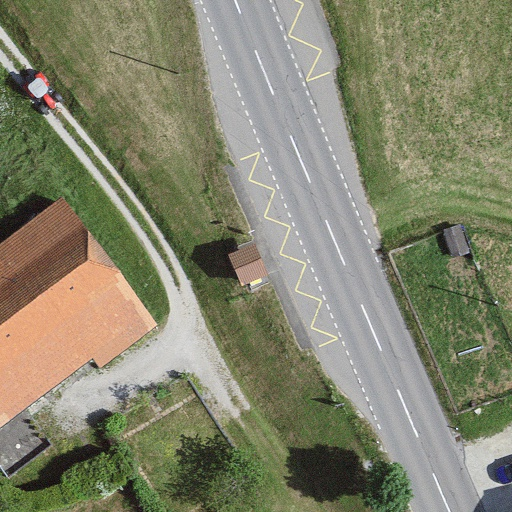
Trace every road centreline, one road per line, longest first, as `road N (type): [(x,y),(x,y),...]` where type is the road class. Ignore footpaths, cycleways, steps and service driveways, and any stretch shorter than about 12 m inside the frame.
road 1 (tertiary): [(237,0),(452,511)]
road 2 (residential): [(0,35),(134,200),(173,261),(215,366)]
